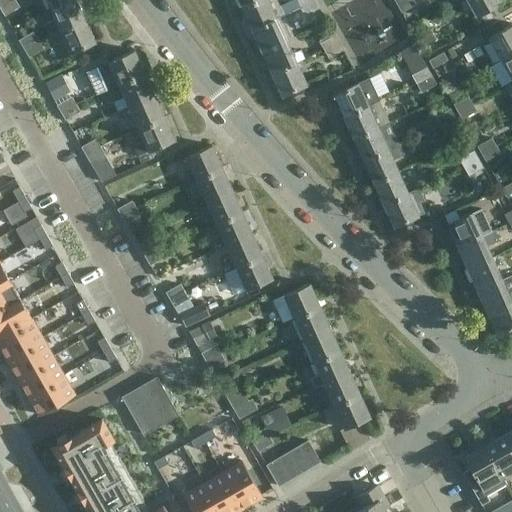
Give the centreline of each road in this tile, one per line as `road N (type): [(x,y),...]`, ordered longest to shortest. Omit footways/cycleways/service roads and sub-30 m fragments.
road 1 (residential): [(511,380),(395,281),(147,0)]
road 2 (residential): [(400,440),(511,380)]
road 3 (residential): [(292,502),(400,440)]
